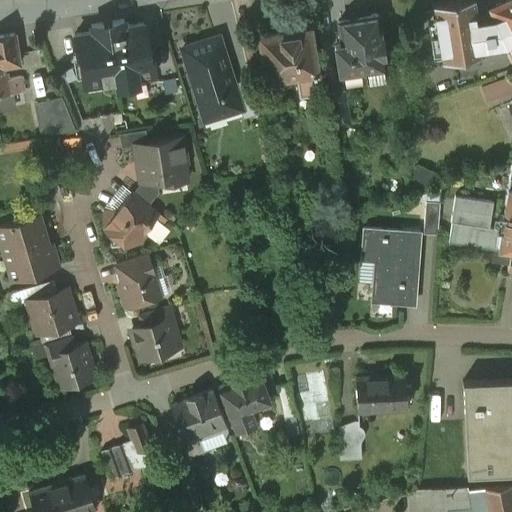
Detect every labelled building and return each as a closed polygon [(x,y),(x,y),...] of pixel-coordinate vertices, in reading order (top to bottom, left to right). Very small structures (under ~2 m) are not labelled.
[(474,0),(448,0),(432,3),(442,60),(483,53),(482,45),(505,42),(494,16),(478,18),(474,0)] [(511,0),(500,0),(489,5),(494,16),(505,42),(510,54),(511,53),(511,0)] [(131,14),(107,18),(107,19),(93,21),(95,29),(101,65),(109,63),(129,60),(133,88),(161,83),(156,55),(153,55),(146,15),(145,12),(131,15),(131,14)] [(370,16),(338,21),(340,33),(334,34),(336,44),(334,44),(340,78),(346,77),(347,82),(361,79),(359,69),(386,65),(384,56),(385,55),(384,51),(386,49),(385,41),(382,39),(380,22),(381,19),(380,15),(375,12),(370,16)] [(299,26),(288,24),(276,30),(277,31),(259,34),(266,77),(296,72),(300,95),(320,91),(309,25),(299,27),(299,26)] [(95,29),(69,33),(70,36),(59,38),(62,57),(65,56),(69,74),(72,74),(75,91),(113,85),(109,63),(101,65),(95,29)] [(15,33),(0,35),(0,67),(2,67),(20,64),(15,33)] [(219,36),(183,47),(189,66),(190,65),(193,74),(192,74),(203,111),(223,105),(225,112),(240,108),(241,107),(234,82),(219,36)] [(2,67),(0,67),(0,94),(10,93),(7,72),(3,72),(2,67)] [(511,79),(511,76),(482,86),(487,100),(511,91),(511,79)] [(251,78),(234,82),(241,107),(240,108),(243,117),(259,113),(256,100),(251,78)] [(346,90),(330,92),(336,125),(351,122),(346,90)] [(62,96),(34,102),(41,137),(75,128),(62,96)] [(272,96),(256,100),(259,113),(263,127),(278,123),(272,96)] [(182,136),(148,141),(146,130),(119,134),(121,147),(135,145),(138,163),(141,163),(143,179),(158,177),(158,183),(186,179),(184,163),(187,163),(182,136)] [(511,175),(509,177),(501,227),(452,220),(449,240),(501,249),(511,250),(511,175)] [(158,211),(133,191),(125,201),(150,220),(158,211)] [(440,201),(426,200),(423,231),(437,233),(440,201)] [(150,220),(125,201),(119,209),(107,210),(103,215),(105,226),(109,230),(111,244),(139,241),(144,234),(143,229),(150,220)] [(38,212),(0,223),(0,236),(4,251),(0,252),(0,253),(5,252),(13,279),(59,265),(52,242),(48,243),(38,212)] [(420,230),(364,226),(362,252),(380,254),(377,299),(414,302),(420,230)] [(500,253),(437,242),(435,266),(506,278),(508,270),(511,250),(501,249),(500,253)] [(147,251),(116,260),(122,281),(119,283),(125,304),(156,295),(151,278),(155,277),(147,251)] [(506,278),(435,266),(433,280),(446,282),(445,308),(500,317),(506,278)] [(66,287),(31,298),(35,310),(32,310),(30,314),(35,328),(38,330),(75,319),(66,287)] [(170,303),(138,313),(141,324),(132,327),(141,356),(180,344),(172,316),(174,316),(170,303)] [(72,333),(45,341),(53,369),(58,372),(62,384),(93,375),(87,356),(91,355),(86,341),(75,344),(72,333)] [(258,370),(218,385),(230,416),(250,409),(270,402),(258,370)] [(404,374),(356,375),(357,419),(360,419),(360,410),(405,408),(404,374)] [(511,378),(463,380),(467,470),(511,467),(511,378)] [(289,381),(277,383),(284,415),(295,412),(289,381)] [(215,385),(171,402),(184,439),(199,434),(229,423),(215,385)] [(250,409),(230,416),(236,432),(256,425),(250,409)] [(142,421),(127,426),(131,438),(136,451),(151,445),(142,421)] [(356,426),(340,426),(340,457),(361,457),(361,448),(356,448),(356,426)] [(184,439),(184,440),(188,451),(203,445),(199,434),(184,439)] [(131,438),(101,449),(111,476),(141,465),(136,451),(131,438)] [(151,445),(136,451),(141,465),(148,483),(163,477),(151,445)] [(84,471),(29,489),(35,511),(80,511),(95,508),(84,471)] [(511,511),(511,482),(468,489),(471,506),(472,511),(511,511)] [(451,485),(417,487),(407,491),(408,511),(446,511),(446,508),(455,507),(451,485)] [(467,485),(451,485),(455,507),(471,506),(468,489),(467,485)]
